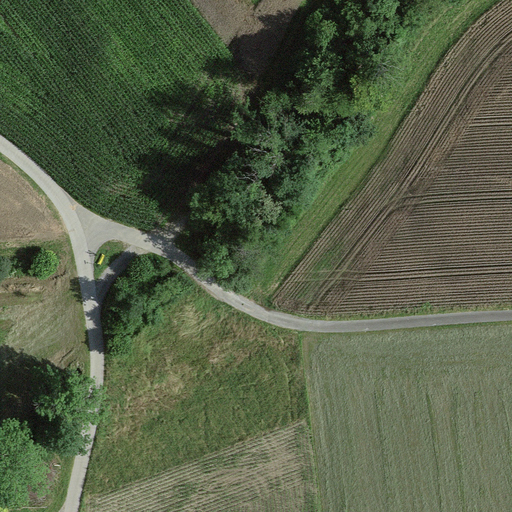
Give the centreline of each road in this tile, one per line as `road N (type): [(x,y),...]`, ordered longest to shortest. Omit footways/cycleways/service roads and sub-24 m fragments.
road 1 (residential): [(511,319),(370,330),(283,325),(56,194)]
road 2 (residential): [(56,194),(96,318),(97,398),(70,511)]
